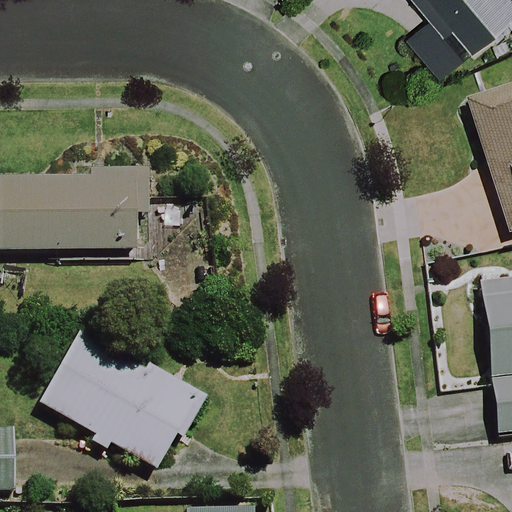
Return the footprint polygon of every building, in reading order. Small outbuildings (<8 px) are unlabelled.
[(505,25),(511,33),(511,0),(418,0),(430,14),(401,37),(437,81),(505,25)] [(511,95),(460,112),(503,248),(511,245),(511,95)] [(141,187),(0,184),(0,256),(140,258),(141,187)] [(489,443),(511,440),(511,282),(477,285),(489,443)] [(199,404),(82,332),(34,412),(151,483),(199,404)] [(0,432),(0,503),(20,504),(22,433),(0,432)]
